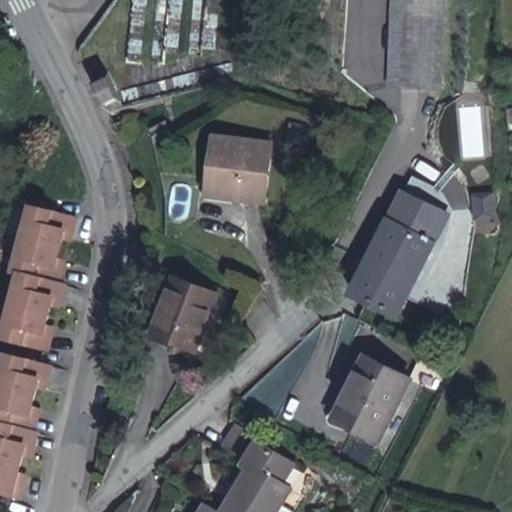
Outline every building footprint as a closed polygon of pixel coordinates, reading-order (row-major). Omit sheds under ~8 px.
[(403,0),(401,89),(441,90),(443,0),(403,0)] [(93,83),(102,104),(118,94),(109,76),(93,83)] [(219,135),(216,158),(224,159),(219,196),(266,202),(275,142),(219,135)] [(224,159),(216,158),(211,195),(219,196),(224,159)] [(353,294),(374,304),(397,316),(421,269),(431,274),(445,247),(435,241),(450,211),(428,199),(434,186),(413,176),(370,259),(363,254),(354,273),(362,276),(353,294)] [(498,218),(497,191),(474,193),(475,220),(498,218)] [(48,349),(52,334),(44,332),(54,296),(61,299),(66,283),(59,282),(63,267),(55,265),(65,230),(72,232),(77,217),(32,206),(15,270),(21,273),(4,337),(48,349)] [(208,354),(231,299),(177,277),(154,333),(208,354)] [(0,379),(0,386),(34,396),(39,378),(47,380),(51,365),(43,363),(7,353),(0,379)] [(433,391),(445,369),(419,356),(409,376),(367,356),(335,418),(379,440),(410,380),(433,391)] [(0,421),(33,431),(38,416),(30,413),(34,396),(0,386),(0,421)] [(244,461),(257,439),(259,434),(234,420),(220,446),(244,461)] [(0,421),(0,456),(20,462),(25,445),(33,447),(37,431),(33,431),(0,421)] [(252,465),(264,442),(257,439),(244,461),(252,465)] [(229,511),(278,511),(293,485),(284,480),(294,460),(264,442),(252,465),(225,510),(229,511)] [(20,462),(0,456),(0,491),(12,495),(20,497),(24,482),(16,480),(20,462)] [(229,511),(225,510),(211,500),(204,511),(229,511)]
